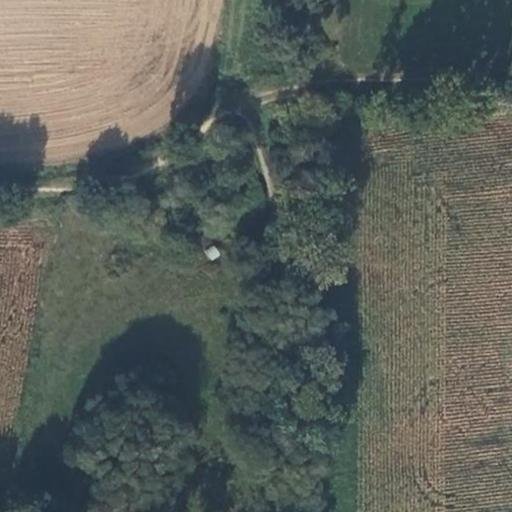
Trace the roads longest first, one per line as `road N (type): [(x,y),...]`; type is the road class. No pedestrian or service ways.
road 1 (track): [(511,81),(311,87),(261,100),(191,160)]
road 2 (track): [(191,160),(115,183),(0,189)]
